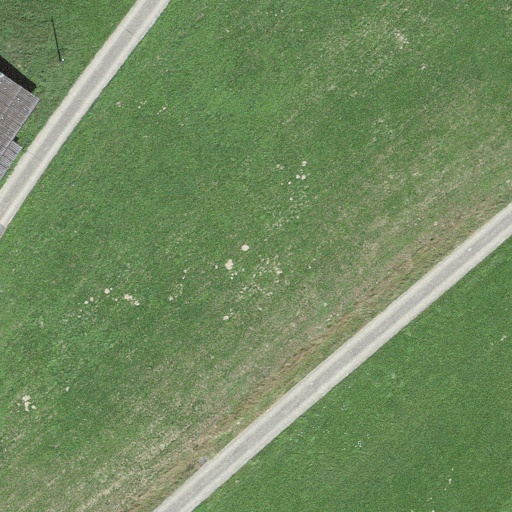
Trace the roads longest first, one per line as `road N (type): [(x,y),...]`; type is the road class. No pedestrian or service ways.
road 1 (track): [(511,221),(176,511)]
road 2 (track): [(0,220),(146,0)]
